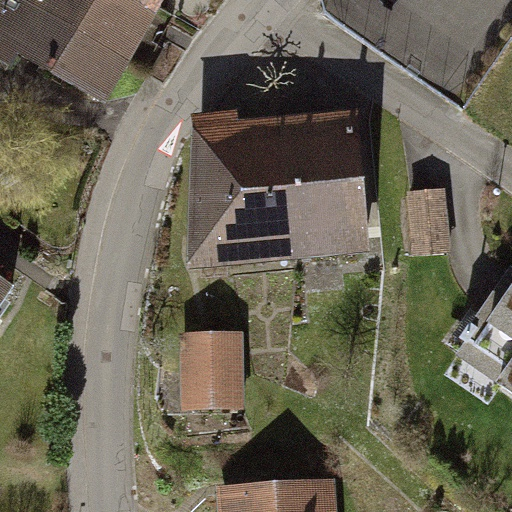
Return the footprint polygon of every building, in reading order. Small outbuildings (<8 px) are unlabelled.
[(0,52),(117,122),(146,74),(22,0),(6,0),(0,10),(0,52)] [(175,25),(131,0),(22,0),(146,74),(175,25)] [(131,0),(175,25),(189,0),(131,0)] [(378,264),(373,129),(295,131),(300,267),(378,264)] [(295,131),(199,134),(206,270),(300,267),(295,131)] [(447,263),(444,200),(409,202),(411,264),(447,263)] [(0,359),(40,301),(0,274),(0,359)] [(511,291),(460,376),(511,408),(511,291)] [(248,421),(245,346),(183,348),(186,424),(248,421)] [(342,511),(341,490),(223,500),(223,511),(342,511)]
